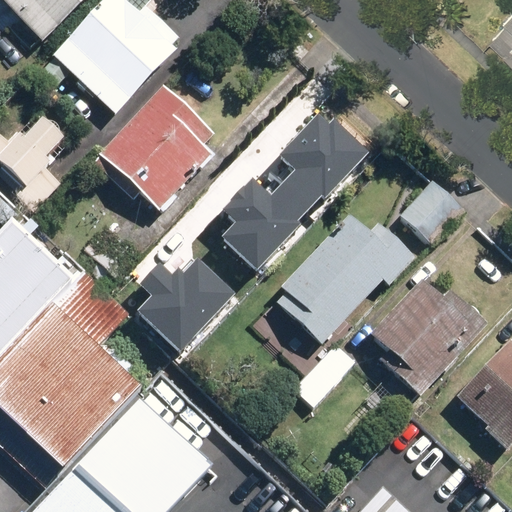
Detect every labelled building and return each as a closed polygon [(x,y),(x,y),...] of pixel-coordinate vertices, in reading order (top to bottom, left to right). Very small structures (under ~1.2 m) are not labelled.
[(0,0),(0,3),(40,47),(91,0),(0,0)] [(106,0),(32,78),(50,95),(68,76),(114,119),(175,55),(169,50),(177,42),(144,10),(153,0),(106,0)] [(511,10),(485,39),(511,65),(511,10)] [(160,91),(91,167),(131,204),(137,198),(157,216),(210,158),(200,149),(211,137),(160,91)] [(0,138),(0,171),(22,191),(14,200),(32,217),(59,189),(43,173),(47,169),(42,164),(60,145),(39,125),(22,142),(14,135),(6,144),(0,138)] [(265,156),(216,207),(273,261),(339,191),(292,146),(273,165),(265,156)] [(429,186),(397,219),(428,248),(460,215),(429,186)] [(344,219),(277,293),(282,297),(273,307),(320,349),(355,310),(363,317),(413,262),(375,227),(365,238),(344,219)] [(0,225),(0,425),(45,468),(123,386),(80,344),(114,309),(71,266),(55,278),(0,225)] [(107,230),(84,253),(97,266),(88,274),(101,287),(110,278),(114,282),(137,260),(107,230)] [(230,237),(192,279),(224,308),(262,266),(230,237)] [(174,270),(134,312),(182,357),(221,316),(174,270)] [(397,368),(389,376),(417,402),(485,329),(447,294),(439,303),(418,284),(367,340),(397,368)] [(511,349),(507,345),(453,402),(485,431),(482,434),(504,455),(511,447),(511,349)] [(291,360),(275,378),(328,426),(370,380),(333,347),(308,375),(291,360)] [(129,387),(5,511),(146,511),(201,457),(129,387)] [(358,511),(405,511),(380,489),(358,511)]
